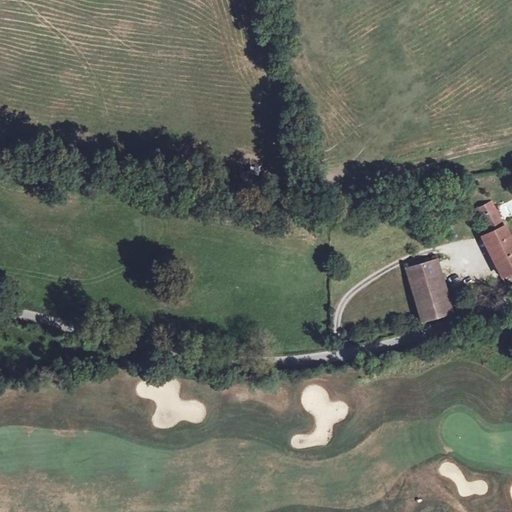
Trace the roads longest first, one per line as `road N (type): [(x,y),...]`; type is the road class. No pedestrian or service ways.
road 1 (unclassified): [(511,302),(420,334),(282,361),(242,360),(0,310)]
road 2 (track): [(0,130),(220,170),(324,176),(511,136)]
